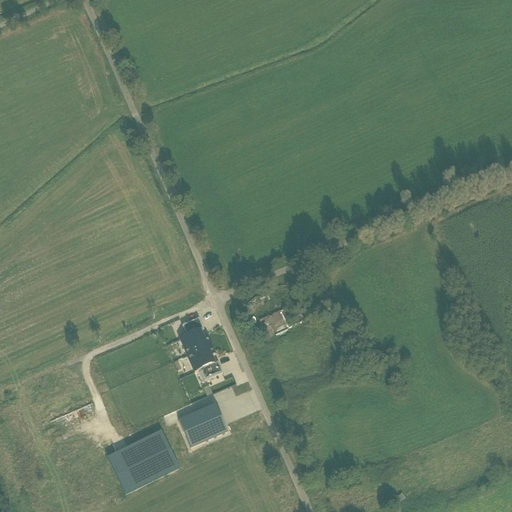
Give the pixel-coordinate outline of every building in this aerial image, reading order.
[(302,303),(294,306),(304,323),(310,319),(308,315),(309,315),(302,303)] [(294,306),(257,322),(267,340),(304,323),(294,306)] [(198,329),(178,337),(186,356),(187,357),(206,349),(205,347),(206,347),(198,329)] [(206,347),(205,347),(206,349),(213,366),(219,380),(225,377),(231,392),(240,388),(234,373),(234,374),(220,341),(206,347)] [(206,349),(187,357),(186,356),(166,364),(171,375),(173,374),(176,382),(213,366),(206,349)] [(127,353),(95,369),(104,388),(108,396),(110,395),(121,416),(152,401),(149,393),(142,379),(127,353)] [(176,382),(149,393),(152,401),(121,416),(130,435),(135,447),(205,417),(223,409),(217,398),(231,392),(225,377),(219,380),(213,366),(176,382)] [(92,393),(81,371),(70,377),(82,399),(92,393)] [(135,447),(107,460),(125,496),(195,462),(202,458),(206,456),(253,432),(245,415),(212,432),(205,417),(135,447)] [(253,432),(206,456),(215,475),(237,464),(232,455),(258,442),(253,432)]
